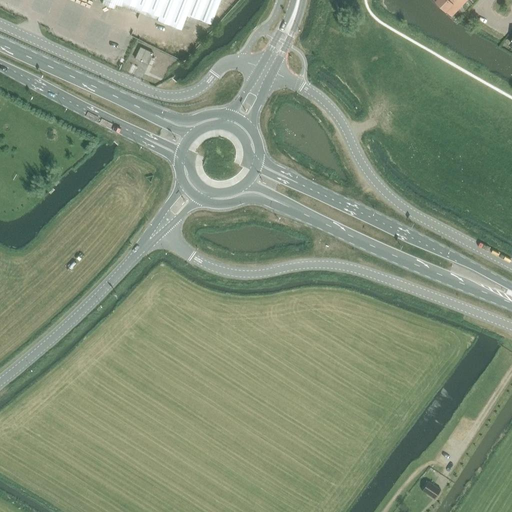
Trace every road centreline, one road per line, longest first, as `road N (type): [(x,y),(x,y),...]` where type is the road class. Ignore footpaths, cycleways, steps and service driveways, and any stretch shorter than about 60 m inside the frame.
road 1 (unclassified): [(511,327),(354,268),(221,270),(157,229)]
road 2 (unclassified): [(511,265),(383,191),(335,114),(300,85)]
road 3 (unclassified): [(242,61),(225,63),(187,94),(163,95),(0,24)]
road 4 (primary): [(279,202),(511,304)]
road 5 (primary): [(511,289),(290,179)]
road 6 (tertiary): [(0,382),(157,229)]
road 7 (primary): [(153,113),(0,43)]
road 8 (primary): [(0,65),(143,138)]
